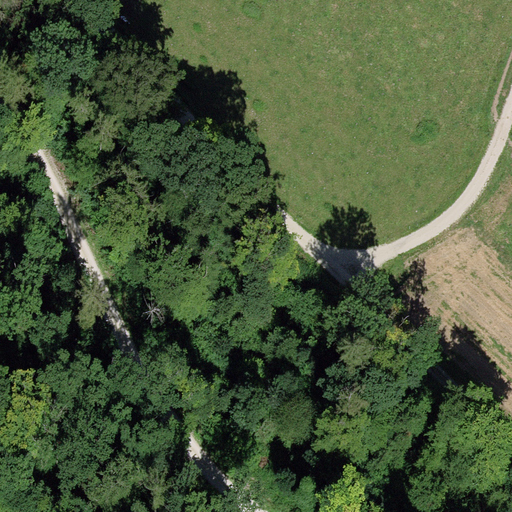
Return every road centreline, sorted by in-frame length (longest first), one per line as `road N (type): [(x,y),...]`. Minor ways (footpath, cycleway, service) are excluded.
road 1 (track): [(83,0),(352,266),(511,410)]
road 2 (track): [(0,79),(174,436),(263,511)]
road 3 (track): [(352,266),(457,214),(511,90)]
